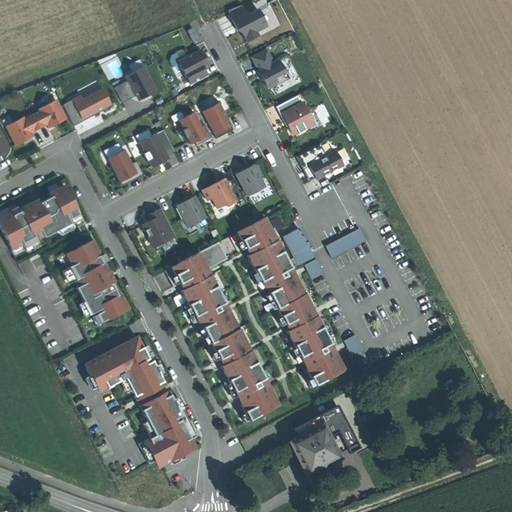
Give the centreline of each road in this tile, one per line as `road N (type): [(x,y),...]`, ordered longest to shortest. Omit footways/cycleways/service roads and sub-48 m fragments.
road 1 (residential): [(102,214),(210,424),(217,511)]
road 2 (residential): [(102,214),(262,131)]
road 3 (track): [(350,511),(511,451)]
road 4 (residential): [(0,193),(71,155),(102,214)]
road 5 (unknown): [(340,391),(215,450)]
road 6 (residential): [(201,21),(262,131)]
